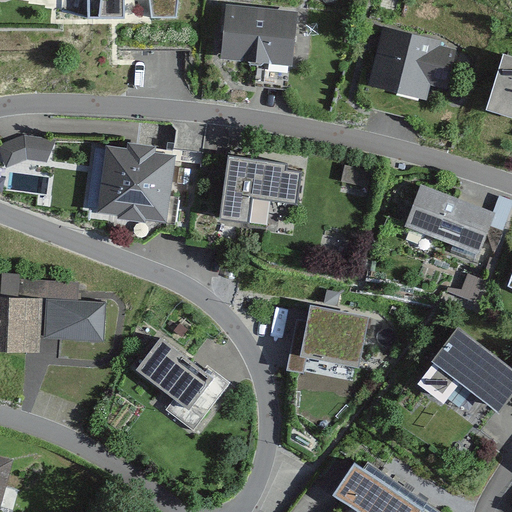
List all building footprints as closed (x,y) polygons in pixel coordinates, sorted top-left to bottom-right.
[(0,0),(124,16),(123,0),(0,0)] [(300,14),(224,6),(218,61),(295,69),(300,14)] [(459,47),(381,27),(365,88),(423,103),(427,89),(447,94),(459,47)] [(511,60),(495,56),(479,114),(511,123),(511,60)] [(24,138),(0,151),(0,158),(7,176),(46,180),(54,141),(24,138)] [(171,158),(102,147),(90,218),(160,229),(171,158)] [(283,164),(222,158),(215,225),(245,228),(248,201),(295,205),(297,179),(282,177),(283,164)] [(496,217),(417,191),(403,234),(481,260),(496,217)] [(0,349),(34,351),(35,341),(46,342),(46,347),(105,349),(107,304),(79,303),(80,284),(0,280),(0,349)] [(366,319),(307,307),(303,326),(293,324),(284,371),(295,373),(298,358),(356,369),(366,319)] [(210,371),(161,331),(133,364),(164,390),(155,401),(197,435),(238,385),(215,366),(210,371)] [(511,405),(511,372),(456,331),(429,367),(501,420),(511,405)] [(0,507),(11,459),(0,456),(0,507)] [(416,511),(420,507),(352,461),(334,490),(370,511),(416,511)]
